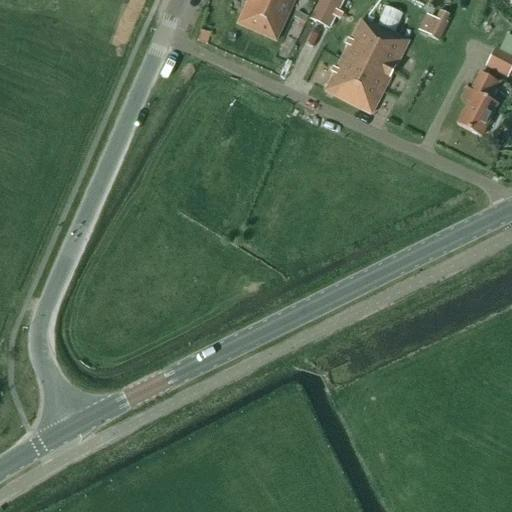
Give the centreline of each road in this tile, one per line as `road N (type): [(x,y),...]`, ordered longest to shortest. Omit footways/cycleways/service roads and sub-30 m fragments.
road 1 (tertiary): [(68,431),(511,211)]
road 2 (residential): [(68,431),(38,353),(40,321),(178,0)]
